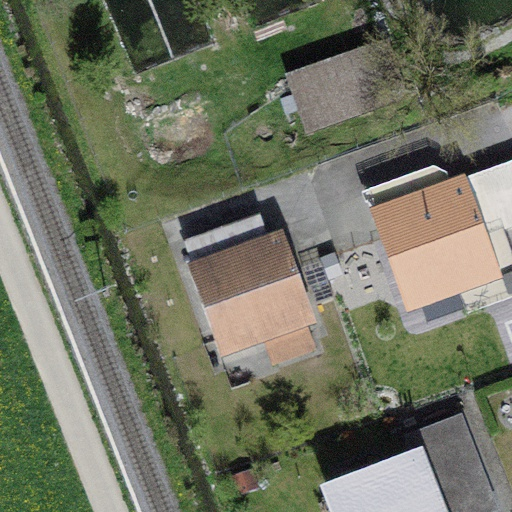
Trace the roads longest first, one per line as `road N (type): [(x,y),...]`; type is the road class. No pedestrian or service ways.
road 1 (unclassified): [(111,511),(0,227)]
road 2 (residential): [(320,188),(511,113)]
